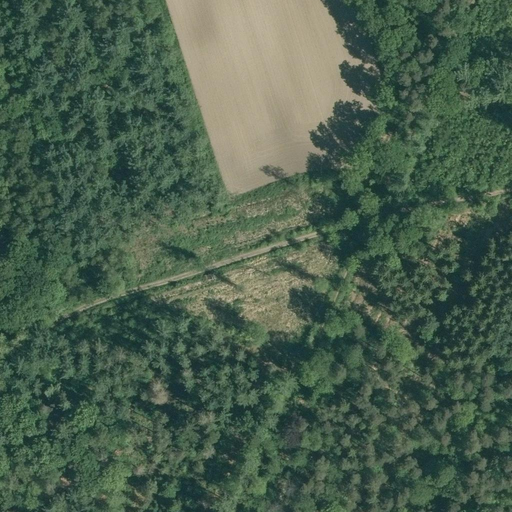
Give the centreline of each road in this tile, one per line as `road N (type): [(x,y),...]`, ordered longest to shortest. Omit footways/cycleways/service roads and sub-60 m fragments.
road 1 (track): [(0,368),(119,308),(358,236)]
road 2 (track): [(358,236),(242,511)]
road 3 (track): [(467,0),(358,236)]
road 4 (track): [(358,236),(511,203)]
